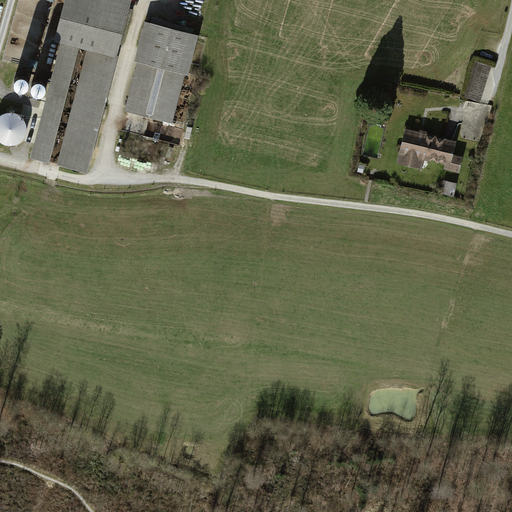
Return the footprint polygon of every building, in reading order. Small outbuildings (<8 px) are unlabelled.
[(58,44),(28,156),(84,171),(129,0),(61,0),(50,42),(58,44)] [(135,62),(123,110),(170,122),(182,75),(185,75),(195,35),(142,22),(132,61),(135,62)] [(474,61),(462,97),(480,103),(492,67),(474,61)] [(457,143),(406,128),(396,161),(419,168),(422,161),(450,169),(457,143)] [(455,198),(458,185),(446,183),(443,195),(455,198)]
